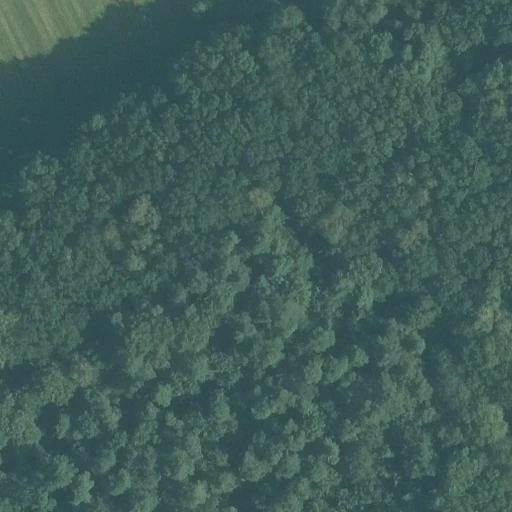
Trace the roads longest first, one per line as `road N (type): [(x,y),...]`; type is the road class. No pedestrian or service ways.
road 1 (track): [(511,393),(420,398),(184,511)]
road 2 (track): [(133,511),(82,499),(0,501)]
